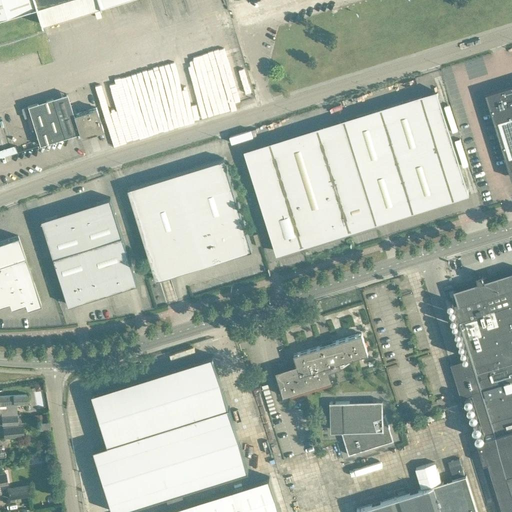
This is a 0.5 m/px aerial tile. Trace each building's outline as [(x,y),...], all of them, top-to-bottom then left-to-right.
[(0,0),(0,16),(36,4),(42,24),(118,0),(0,0)] [(511,84),(486,93),(509,170),(511,178),(511,177),(511,84)] [(328,235),(349,229),(349,227),(450,195),(435,147),(453,142),(438,94),(437,92),(437,93),(319,130),(318,128),(270,143),(271,145),(246,153),(246,152),(245,152),(276,250),(277,250),(276,249),(301,242),(301,244),(323,237),(322,235),(327,233),(328,235)] [(96,106),(73,113),(67,93),(51,98),(21,108),(25,118),(31,115),(40,144),(79,132),(80,134),(102,127),(96,106)] [(5,146),(7,153),(24,149),(23,142),(5,146)] [(128,188),(149,254),(177,245),(184,268),(209,260),(210,262),(213,261),(212,259),(221,257),(222,258),(225,257),(224,256),(249,248),(250,250),(252,249),(224,158),(222,159),(222,160),(131,188),(130,187),(128,188)] [(111,197),(108,198),(109,199),(45,220),(44,218),(42,219),(69,305),(71,304),(71,302),(135,282),(135,283),(138,283),(111,197)] [(41,304),(18,235),(0,241),(0,305),(9,302),(11,308),(25,303),(27,309),(41,304)] [(458,303),(453,305),(469,356),(469,357),(464,359),(466,368),(466,369),(458,372),(460,377),(455,379),(454,379),(461,401),(475,442),(476,441),(483,463),(488,462),(503,511),(511,511),(511,271),(485,280),(483,273),(476,276),(478,282),(454,289),(458,303)] [(283,395),(332,380),(329,371),(341,367),(339,362),(368,353),(362,333),(294,354),(297,364),(275,370),(283,395)] [(229,406),(213,355),(92,392),(108,444),(94,448),(114,511),(249,470),(229,407),(230,406),(229,406)] [(50,387),(41,389),(44,406),(53,404),(50,387)] [(0,404),(27,402),(26,394),(0,395),(0,404)] [(342,402),(343,431),(342,431),(341,431),(348,455),(377,446),(377,445),(376,445),(376,444),(391,440),(387,429),(388,429),(389,429),(385,415),(384,415),(385,415),(383,416),(382,400),(342,402)] [(21,422),(20,413),(1,415),(2,424),(21,422)] [(24,435),(22,424),(3,426),(4,437),(24,435)] [(477,511),(466,475),(465,475),(459,458),(448,461),(453,479),(357,509),(357,511),(477,511)] [(280,511),(270,476),(156,511),(280,511)] [(29,495),(27,484),(8,488),(10,499),(29,495)]
